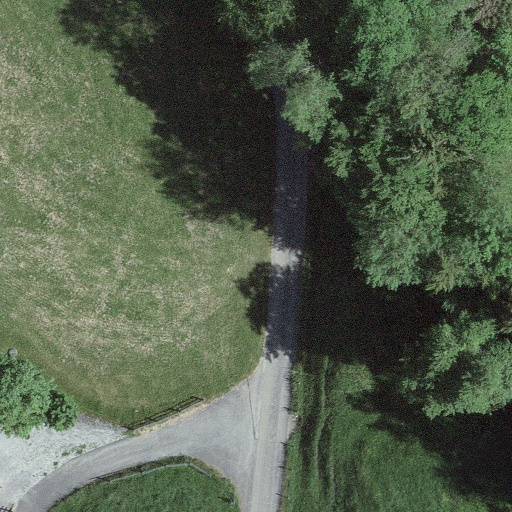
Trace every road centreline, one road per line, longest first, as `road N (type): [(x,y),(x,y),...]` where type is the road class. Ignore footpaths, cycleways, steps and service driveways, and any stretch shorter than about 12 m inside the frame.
road 1 (unclassified): [(264,511),(294,183),(291,88),(276,0)]
road 2 (track): [(511,491),(416,380),(291,88)]
